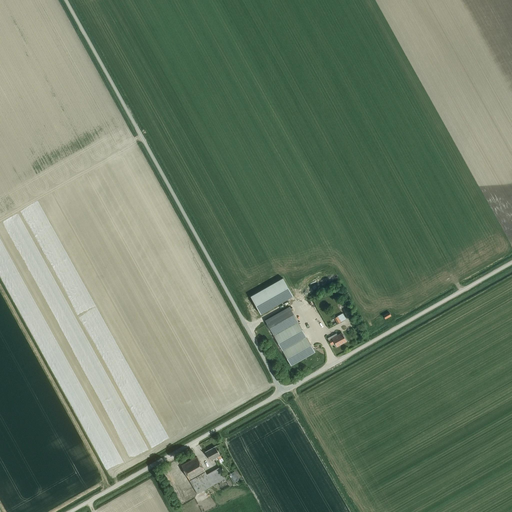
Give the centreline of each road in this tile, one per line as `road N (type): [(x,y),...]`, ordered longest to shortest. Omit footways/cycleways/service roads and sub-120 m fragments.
road 1 (unclassified): [(281,391),(65,0)]
road 2 (unclassified): [(281,391),(511,265)]
road 3 (unclassified): [(68,511),(281,391)]
